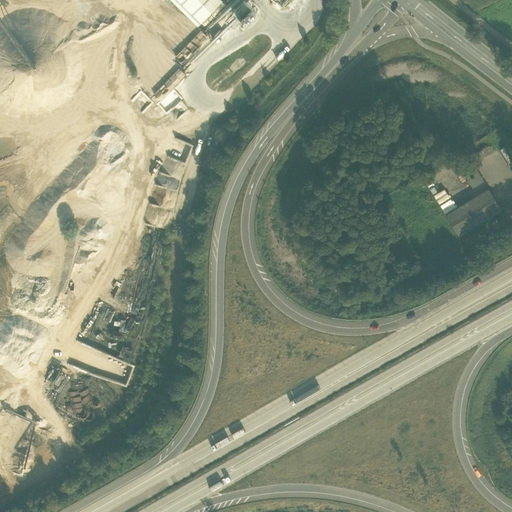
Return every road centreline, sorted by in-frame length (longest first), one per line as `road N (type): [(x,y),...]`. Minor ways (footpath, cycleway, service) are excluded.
road 1 (motorway): [(353,37),(255,152),(233,194),(219,264),(218,360),(195,425),(152,472),(88,511)]
road 2 (motorway): [(511,261),(375,330),(318,326),(291,314),(261,283),(245,225),(261,165),(305,104),(368,40)]
road 3 (motorway): [(511,281),(104,511)]
road 4 (motorway): [(153,511),(511,309)]
road 5 (motorway): [(175,511),(281,486),(360,494),(408,511)]
road 6 (motorway): [(511,511),(471,475),(456,424),(469,369),(511,316)]
